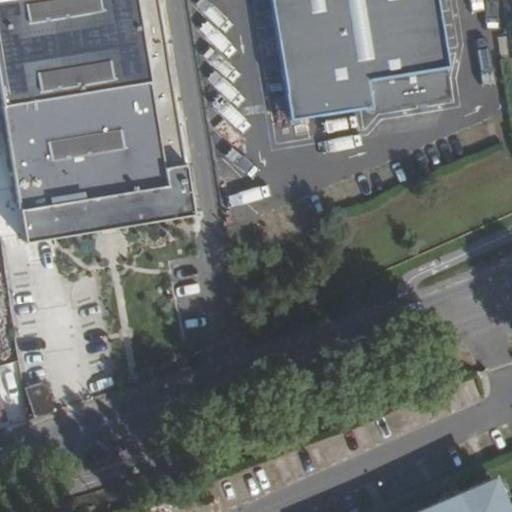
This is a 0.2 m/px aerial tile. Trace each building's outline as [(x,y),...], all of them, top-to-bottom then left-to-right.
[(0,0),(0,107),(22,238),(192,211),(157,0),(0,0)] [(426,49),(417,0),(250,0),(270,124),(353,110),(354,115),(431,103),(423,49),(426,49)] [(22,392),(31,420),(52,413),(44,385),(22,392)] [(494,511),(488,498),(482,484),(478,477),(404,511),(494,511)] [(489,481),(482,484),(488,498),(495,495),(489,481)]
